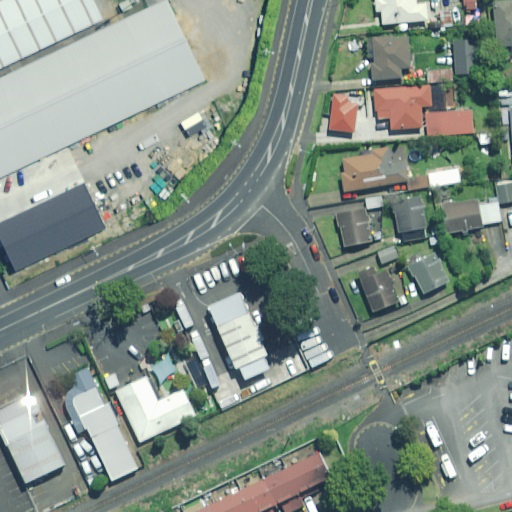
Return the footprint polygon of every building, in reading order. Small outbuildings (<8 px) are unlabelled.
[(0,0),(0,78),(109,26),(96,0),(0,0)] [(0,180),(208,80),(169,0),(163,0),(109,26),(0,78),(0,180)] [(416,5),(415,0),(374,0),(376,13),(381,13),(382,26),(426,22),(424,4),(416,5)] [(511,0),(505,0),(491,1),(495,49),(511,47),(511,58),(511,0)] [(410,69),(409,38),(366,40),(367,64),(371,64),(372,81),(401,80),(400,69),(410,69)] [(472,40),(453,41),(456,76),(474,75),(472,40)] [(421,111),(432,110),(430,87),(373,91),(375,120),(390,119),(391,131),(422,129),(421,111)] [(456,113),(455,98),(435,100),(436,114),(425,115),(426,138),(473,135),(472,112),(456,113)] [(496,145),(496,135),(479,136),(480,146),(496,145)] [(407,192),(461,183),(458,165),(424,171),(425,176),(409,179),(406,164),(392,166),(389,149),(361,154),(361,158),(339,162),(341,174),(344,193),(405,183),(407,192)] [(511,203),(511,184),(496,186),(499,205),(511,203)] [(383,208),(381,197),(365,199),(367,211),(383,208)] [(479,206),(478,200),(455,204),(454,198),(440,200),(446,234),(483,228),(483,226),(500,223),(497,203),(479,206)] [(427,240),(422,200),(393,204),(397,235),(404,234),(405,243),(427,240)] [(364,210),(334,217),(336,229),(339,228),(344,249),(381,240),(379,233),(370,235),(364,210)] [(438,227),(429,227),(428,246),(438,246),(438,227)] [(398,259),(394,248),(377,254),(381,266),(398,259)] [(449,283),(439,264),(430,268),(425,260),(409,269),(423,296),(449,283)] [(406,302),(396,275),(386,279),(384,274),(361,282),(372,314),(406,302)] [(209,308),(218,328),(249,314),(240,294),(209,308)] [(237,370),(241,368),(246,380),(271,369),(266,357),(268,356),(249,314),(218,328),(237,370)] [(150,351),(138,338),(126,349),(139,362),(150,351)] [(196,360),(185,366),(197,390),(208,385),(196,360)] [(62,373),(72,393),(62,398),(80,433),(90,428),(115,479),(137,468),(83,362),(62,373)] [(176,382),(151,394),(139,371),(107,387),(132,437),(164,422),(189,409),(176,382)] [(28,394),(0,408),(0,431),(27,485),(64,466),(28,394)] [(240,511),(244,510),(245,511),(268,511),(269,511),(264,501),(272,497),(277,508),(295,500),(291,493),(310,484),(308,479),(325,472),(312,445),(170,511),(240,511)]
